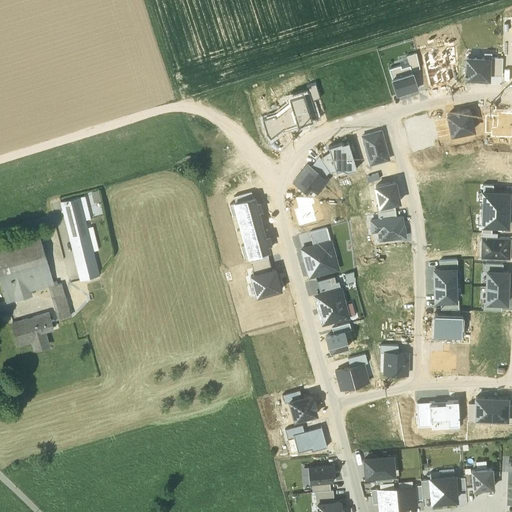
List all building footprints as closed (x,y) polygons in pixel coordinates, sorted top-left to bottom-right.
[(409,65),(410,65),(411,70),(419,68),(416,52),(406,55),(409,65)] [(466,57),(465,78),(488,78),(488,75),(489,59),(491,59),(491,57),(491,52),(484,52),(484,58),(466,57)] [(491,59),(489,59),(488,75),(502,75),(502,57),(491,57),(491,59)] [(397,95),(417,88),(411,70),(410,65),(409,65),(401,67),(400,65),(389,68),(397,95)] [(311,99),(320,96),(315,82),(307,84),(311,99)] [(266,133),(270,137),(282,127),(311,118),(302,92),(288,96),(292,105),(275,116),(274,115),(262,118),(266,133)] [(470,107),(445,112),(450,133),(474,128),(470,107)] [(380,131),(363,136),(369,160),(377,158),(378,161),(388,159),(380,131)] [(342,142),(328,146),(330,151),(336,170),(342,169),(347,171),(356,168),(348,141),(342,143),(342,142)] [(330,172),(336,170),(330,151),(319,157),(329,171),(330,172)] [(319,156),(311,166),(324,177),(329,171),(319,157),(319,156)] [(307,164),(293,182),(307,192),(310,187),(317,193),(327,179),(324,177),(311,166),(307,164)] [(366,176),(368,182),(380,179),(378,173),(366,176)] [(375,186),(380,205),(394,202),(399,201),(395,182),(375,186)] [(234,196),(235,202),(253,197),(251,191),(234,196)] [(483,191),(482,208),(508,209),(509,192),(493,191),(483,191)] [(79,197),(60,201),(66,224),(85,219),(79,197)] [(237,214),(242,229),(261,224),(257,210),(260,210),(258,202),(255,203),(254,197),(253,197),(235,202),(230,204),(233,215),(237,214)] [(376,206),(378,212),(395,209),(394,202),(380,205),(376,206)] [(508,225),(508,209),(482,208),(482,225),(492,225),(508,225)] [(378,212),(378,219),(396,217),(395,209),(378,212)] [(378,219),(371,220),(372,231),(379,230),(380,239),(405,236),(404,225),(401,226),(401,221),(402,221),(402,216),(396,217),(378,219)] [(85,219),(66,224),(71,243),(90,238),(85,219)] [(265,237),(261,224),(242,229),(246,244),(241,245),(244,257),(268,250),(267,244),(270,244),(268,236),(265,237)] [(309,232),(313,245),(330,241),(327,227),(309,232)] [(90,238),(71,243),(75,262),(95,257),(90,238)] [(41,240),(0,251),(0,265),(17,261),(19,267),(47,259),(41,240)] [(338,268),(330,241),(313,245),(302,248),(304,258),(306,258),(310,276),(338,268)] [(249,256),(251,262),(268,257),(266,251),(249,256)] [(95,257),(75,262),(80,279),(98,274),(98,275),(99,274),(95,257)] [(251,262),(254,274),(272,270),(268,257),(251,262)] [(19,267),(0,272),(0,278),(7,301),(26,295),(25,290),(50,283),(54,282),(47,259),(19,267)] [(439,261),(439,269),(455,268),(457,268),(457,259),(439,261)] [(17,261),(0,265),(0,272),(19,267),(17,261)] [(486,271),(502,271),(502,263),(484,262),(484,271),(486,271)] [(434,269),(434,284),(455,284),(455,268),(439,269),(434,269)] [(251,275),(257,295),(283,288),(280,279),(277,280),(274,269),(272,270),(254,274),(251,275)] [(486,271),(486,286),(508,287),(508,271),(502,271),(486,271)] [(334,276),(317,280),(320,293),(340,288),(338,281),(335,281),(334,276)] [(58,283),(58,281),(54,282),(50,283),(55,303),(67,299),(63,282),(58,283)] [(105,282),(87,288),(90,296),(107,291),(105,282)] [(456,299),(455,284),(434,284),(435,300),(440,300),(456,300),(456,299)] [(507,303),(508,287),(486,286),(485,303),(501,303),(507,303)] [(345,304),(340,288),(320,293),(317,294),(322,312),(319,313),(322,324),(355,315),(352,302),(345,304)] [(67,299),(55,303),(57,309),(69,306),(67,299)] [(456,300),(440,300),(440,309),(458,308),(458,299),(456,299),(456,300)] [(501,311),(501,303),(485,303),(483,302),(483,310),(501,311)] [(69,306),(57,309),(60,318),(72,315),(69,306)] [(444,342),(469,343),(470,310),(450,309),(450,316),(435,316),(434,332),(445,332),(444,342)] [(49,312),(13,322),(19,344),(33,340),(34,340),(32,334),(41,331),(54,327),(49,312)] [(60,318),(58,319),(60,324),(73,320),(72,315),(60,318)] [(349,323),(332,327),(333,334),(344,331),(351,329),(349,323)] [(41,331),(32,334),(34,340),(33,340),(35,348),(45,345),(41,331)] [(348,346),(344,331),(333,334),(326,336),(330,351),(348,346)] [(398,352),(384,352),(384,366),(386,366),(386,373),(407,374),(408,353),(398,352)] [(365,353),(348,358),(350,367),(363,363),(367,362),(365,353)] [(369,381),(363,363),(350,367),(335,371),(340,389),(369,381)] [(282,395),(285,403),(289,401),(302,397),(299,390),(282,395)] [(289,401),(295,420),(316,413),(314,407),(316,407),(314,400),(313,401),(311,394),(302,397),(289,401)] [(475,418),(491,419),(492,398),(475,397),(475,403),(475,418)] [(508,398),(492,398),(491,419),(506,419),(507,419),(507,404),(508,398)] [(418,425),(431,425),(430,418),(446,418),(447,427),(458,427),(456,400),(416,402),(418,425)] [(287,439),(294,437),(306,434),(303,424),(294,426),(285,429),(287,439)] [(313,450),(326,446),(322,429),(306,434),(294,437),(298,452),(312,448),(313,450)] [(393,465),(392,457),(392,456),(364,458),(366,476),(375,475),(392,474),(391,466),(393,465)] [(309,467),(310,484),(312,483),(330,482),(334,482),(332,465),(309,467)] [(491,468),(472,469),(472,474),(473,487),(474,488),(493,486),(491,468)] [(432,501),(456,499),(455,489),(454,478),(454,475),(439,477),(439,471),(429,472),(430,478),(431,496),(432,501)] [(473,487),(472,474),(465,474),(465,477),(466,487),(473,487)] [(454,478),(455,489),(466,488),(466,487),(465,477),(454,478)] [(420,479),(421,484),(422,497),(431,496),(430,478),(420,479)] [(330,482),(312,483),(312,491),(315,491),(330,490),(330,482)] [(414,486),(396,488),(398,507),(416,506),(416,499),(414,486)] [(396,488),(378,490),(379,503),(380,509),(398,507),(396,488)] [(330,490),(315,491),(317,503),(333,501),(332,489),(330,490)] [(457,506),(466,506),(466,493),(462,493),(462,496),(457,496),(457,506)] [(333,501),(317,503),(317,511),(342,511),(343,508),(341,508),(340,501),(333,501)]
